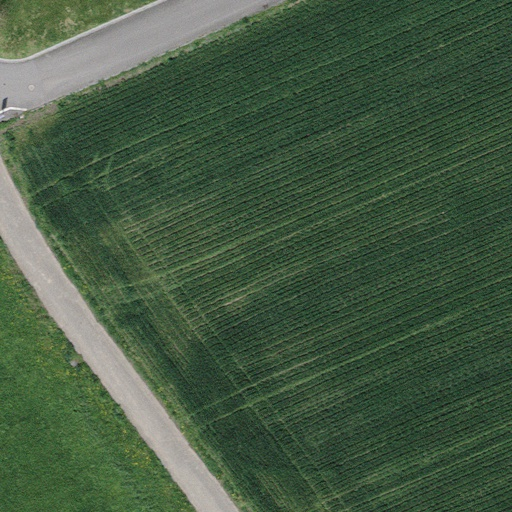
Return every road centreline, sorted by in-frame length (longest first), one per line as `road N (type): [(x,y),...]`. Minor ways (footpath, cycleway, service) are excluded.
road 1 (unclassified): [(210,511),(0,212)]
road 2 (residential): [(0,97),(228,0)]
